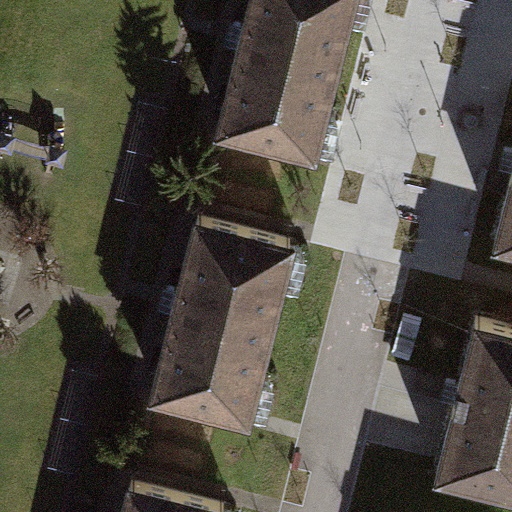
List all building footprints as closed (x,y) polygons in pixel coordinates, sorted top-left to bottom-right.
[(350,0),(251,0),(247,21),(245,21),(237,49),(239,50),(221,122),(314,146),(350,0)] [(511,175),(496,238),(511,241),(511,175)] [(291,236),(198,213),(180,285),(178,285),(171,314),(173,314),(155,387),(247,411),(291,236)] [(511,322),(477,313),(438,469),(511,487),(511,322)] [(222,511),(225,501),(132,478),(123,511),(222,511)]
